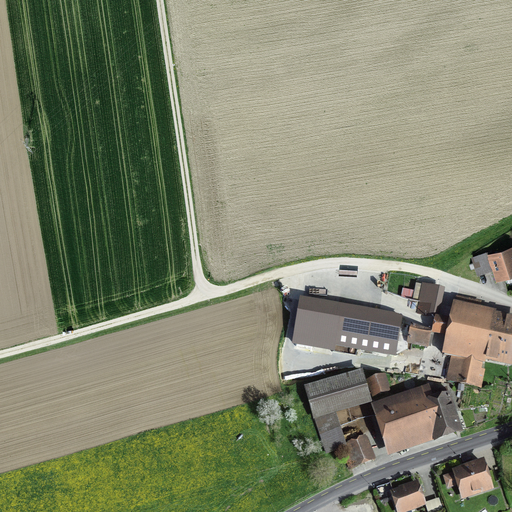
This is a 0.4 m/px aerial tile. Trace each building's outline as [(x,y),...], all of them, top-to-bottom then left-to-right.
[(511,248),(488,255),(493,272),(496,283),(511,278),(511,248)] [(475,277),(493,272),(488,255),(470,260),(475,277)] [(438,290),(421,287),(416,315),(433,318),(438,290)] [(304,303),(297,342),(394,359),(401,320),(304,303)] [(511,319),(453,307),(450,324),(435,321),(431,337),(445,339),(441,359),(449,360),(444,385),(482,392),(488,365),(511,370),(511,319)] [(430,330),(408,326),(404,346),(426,350),(430,330)] [(341,451),(344,445),(335,417),(370,407),(361,374),(303,391),(313,424),(323,455),(341,451)] [(384,378),(366,383),(371,400),(389,395),(384,378)] [(429,390),(370,408),(386,459),(460,436),(449,396),(432,400),(429,390)] [(344,445),(341,451),(347,473),(375,464),(367,439),(344,445)] [(493,491),(483,463),(450,474),(460,503),(493,491)] [(394,511),(416,511),(425,509),(418,484),(389,493),(394,511)]
